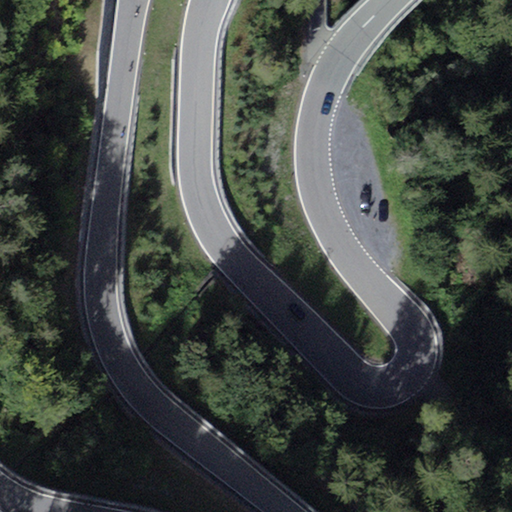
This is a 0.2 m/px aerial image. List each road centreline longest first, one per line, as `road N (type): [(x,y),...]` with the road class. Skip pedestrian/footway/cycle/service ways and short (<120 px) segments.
road 1 (tertiary): [(391,0),(335,65),(313,142),(331,228),(417,344),(408,378),(385,388),(346,372),(235,261),(209,223),(195,150),(199,47),(211,0)]
road 2 (tertiary): [(135,0),(102,252),(108,331),(144,397),(285,511)]
road 3 (track): [(408,378),(511,463)]
